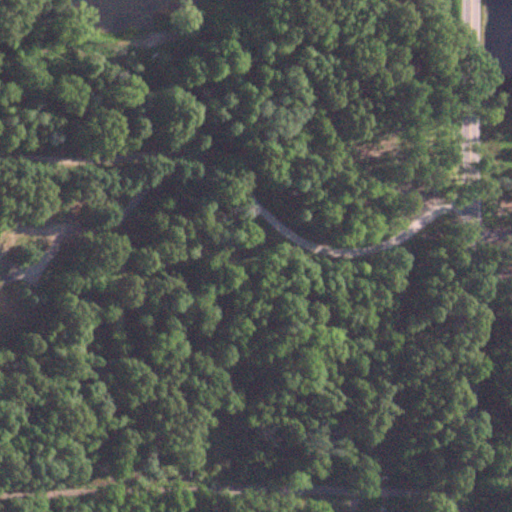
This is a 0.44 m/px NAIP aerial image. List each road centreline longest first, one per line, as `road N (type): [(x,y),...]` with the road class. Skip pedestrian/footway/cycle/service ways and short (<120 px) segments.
road 1 (tertiary): [(464,511),(469,191)]
road 2 (tertiary): [(469,191),(469,0)]
